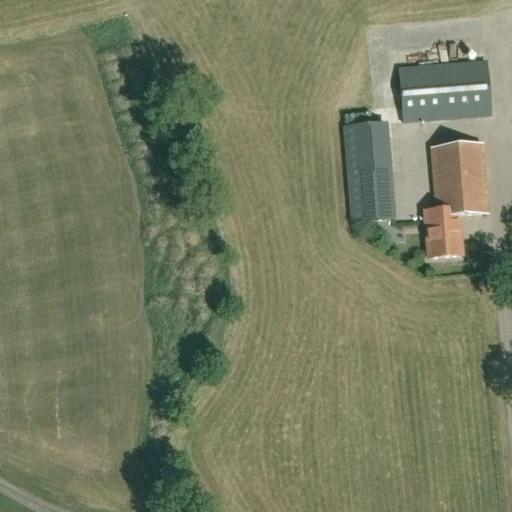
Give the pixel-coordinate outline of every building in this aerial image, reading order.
[(408,97),(490,92),(489,66),(406,71),(408,97)] [(494,94),(405,99),(406,126),(496,121),(494,94)] [(384,126),(343,130),(351,226),(392,223),(384,126)] [(432,152),(437,206),(457,204),(458,219),(488,216),(482,147),(432,152)] [(457,204),(437,206),(437,214),(426,215),(430,262),(462,259),(458,219),(457,204)]
